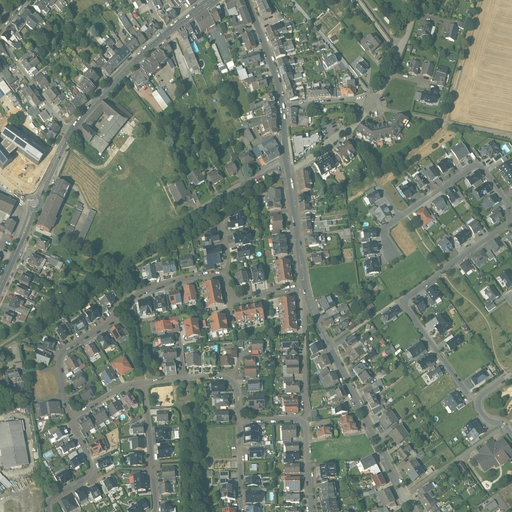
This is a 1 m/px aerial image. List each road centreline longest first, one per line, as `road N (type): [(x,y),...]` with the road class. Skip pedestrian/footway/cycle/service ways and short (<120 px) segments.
road 1 (residential): [(511,220),(403,302),(478,400)]
road 2 (residential): [(304,288),(404,496)]
road 3 (track): [(480,0),(445,122),(378,183)]
road 4 (residential): [(511,212),(479,162),(383,229),(392,254)]
road 5 (secondary): [(69,133),(167,32)]
road 6 (residential): [(67,414),(96,474),(52,496),(49,511)]
road 7 (residential): [(142,383),(156,511)]
road 8 (track): [(386,110),(511,135)]
